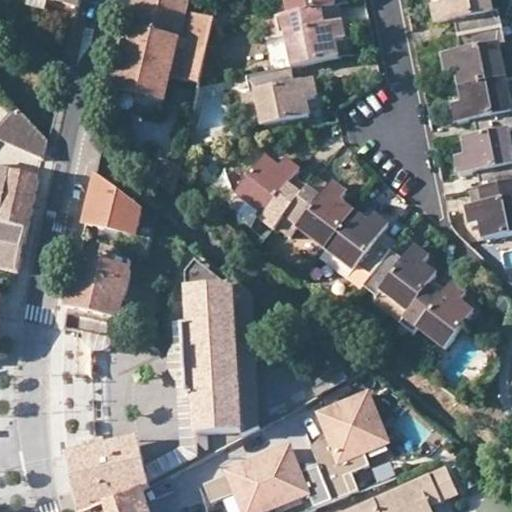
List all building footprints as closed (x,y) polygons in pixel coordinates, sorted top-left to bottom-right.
[(45,2),(36,0),(29,0),(28,8),(43,12),(45,2)] [(84,0),(36,0),(45,2),(82,10),(84,0)] [(189,17),(192,0),(136,0),(132,21),(125,52),(117,91),(169,103),(175,79),(202,85),(214,30),(216,23),(189,17)] [(220,5),(199,0),(192,0),(189,17),(216,23),(220,5)] [(287,0),(291,15),(323,9),(337,6),(336,0),(287,0)] [(493,13),(490,0),(442,0),(443,4),(435,6),(439,26),(454,23),(458,37),(503,27),(500,11),(493,13)] [(341,5),(337,6),(323,9),(326,24),(344,21),(341,5)] [(284,16),(295,68),(308,65),(340,59),(337,42),(348,41),(344,21),(326,24),(323,9),(291,15),(284,16)] [(507,46),(503,27),(458,37),(461,52),(445,56),(449,75),(458,73),(462,89),(508,79),(502,48),(507,46)] [(311,82),(308,65),(295,68),(298,84),(311,82)] [(298,84),(295,68),(248,77),(251,96),(260,94),(266,127),(312,118),(309,101),(319,100),(315,81),(311,82),(298,84)] [(511,98),(508,79),(462,89),(465,105),(455,107),(459,127),(474,124),(477,137),(510,130),(511,129),(511,98)] [(6,119),(20,134),(30,121),(16,108),(6,119)] [(50,142),(30,121),(20,134),(13,144),(44,162),(50,142)] [(511,139),(510,130),(477,137),(464,140),(467,157),(457,159),(461,178),(480,175),(483,189),(511,183),(511,139)] [(290,215),(304,197),(291,188),(303,172),(289,161),(283,169),(269,158),(240,196),(268,218),(264,224),(276,233),(290,215)] [(184,166),(161,161),(157,182),(177,198),(184,166)] [(40,182),(0,172),(0,268),(18,273),(40,182)] [(112,184),(99,176),(87,226),(139,239),(145,212),(136,204),(128,198),(112,184)] [(511,183),(483,189),(486,206),(473,208),(467,210),(471,227),(482,225),(485,242),(511,236),(511,183)] [(304,197),(290,215),(303,225),(300,230),(329,252),(357,214),(344,204),(351,195),(335,184),(324,198),(310,188),(304,197)] [(483,189),(470,192),(473,208),(486,206),(483,189)] [(357,214),(329,252),(356,273),(360,268),(374,278),(394,253),(380,242),(385,235),(391,228),(376,216),(370,224),(357,214)] [(399,246),(385,235),(380,242),(394,253),(399,246)] [(394,253),(374,278),(366,288),(378,297),(383,291),(411,312),(429,288),(433,283),(438,276),(426,266),(431,259),(416,247),(405,261),(394,253)] [(364,291),(366,288),(374,278),(360,268),(356,273),(329,252),(322,260),(364,291)] [(136,273),(80,261),(68,308),(124,322),(136,273)] [(197,401),(199,435),(244,431),(243,405),(241,370),(238,332),(236,291),(199,263),(189,273),(193,328),(185,328),(189,401),(197,401)] [(235,282),(236,291),(238,332),(241,370),(243,405),(244,431),(244,438),(264,428),(257,298),(235,282)] [(446,292),(433,283),(429,288),(442,298),(446,292)] [(429,288),(411,312),(406,319),(447,350),(475,314),(463,304),(469,296),(453,284),(446,292),(442,298),(429,288)] [(402,324),(406,319),(411,312),(383,291),(378,297),(374,303),(402,324)] [(201,462),(199,435),(197,401),(189,401),(185,328),(175,329),(183,449),(143,472),(146,491),(201,462)] [(111,348),(135,353),(137,344),(111,339),(111,348)] [(347,372),(315,389),(320,398),(352,382),(347,372)] [(390,446),(371,397),(322,416),(332,443),(313,450),(319,464),(334,503),(361,493),(354,477),(372,469),(367,456),(390,446)] [(146,491),(143,472),(137,441),(118,445),(130,499),(146,491)] [(118,445),(67,455),(71,473),(73,483),(80,511),(95,511),(130,499),(118,445)] [(367,456),(372,469),(396,460),(390,446),(367,456)] [(300,472),(290,447),(229,472),(230,474),(205,484),(212,503),(237,493),(244,511),(262,511),(309,493),(316,511),(330,505),(334,503),(319,464),(300,472)] [(461,496),(449,469),(352,511),(435,511),(434,508),(461,496)] [(130,499),(95,511),(151,511),(147,495),(146,491),(130,499)] [(152,493),(147,495),(151,511),(157,509),(152,493)] [(511,511),(511,509),(491,495),(479,511),(511,511)]
